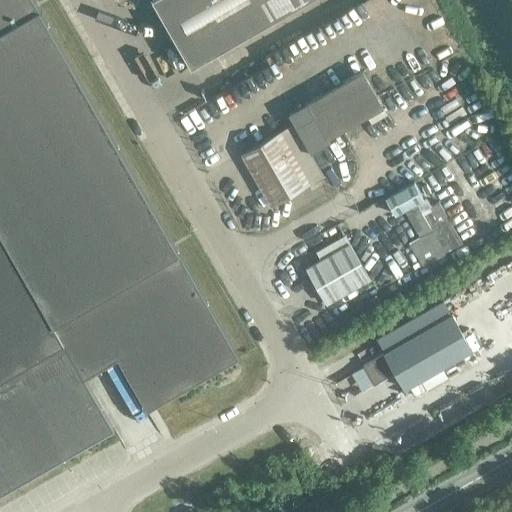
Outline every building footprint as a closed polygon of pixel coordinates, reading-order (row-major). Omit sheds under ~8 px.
[(0,0),(0,493),(26,479),(113,429),(83,377),(101,367),(117,357),(147,409),(238,358),(163,227),(89,97),(33,0),(0,0)] [(305,0),(152,0),(190,66),(305,0)] [(242,77),(254,70),(248,60),(236,67),(242,77)] [(326,139),(382,107),(361,71),(305,103),(326,139)] [(271,206),(323,175),(293,123),(241,153),(271,206)] [(422,200),(411,182),(383,198),(393,216),(402,211),(417,238),(407,244),(420,267),(460,244),(436,202),(430,206),(425,198),(422,200)] [(327,303),(369,279),(349,243),(306,268),(327,303)] [(404,388),(472,350),(451,314),(362,365),(370,379),(379,381),(395,372),(404,388)]
